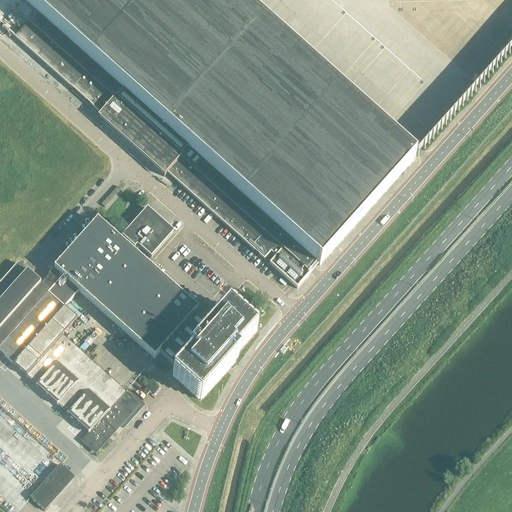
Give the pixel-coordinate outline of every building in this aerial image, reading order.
[(0,0),(0,28),(2,30),(3,28),(101,115),(98,118),(164,177),(167,174),(264,260),(271,253),(276,257),(269,265),(297,289),(318,266),(319,266),(349,233),(413,161),(232,0),(0,0)] [(173,233),(171,231),(166,227),(147,209),(121,237),(129,244),(133,239),(138,244),(136,246),(138,247),(135,250),(147,261),(150,258),(173,233)] [(74,247),(54,270),(62,277),(154,360),(159,354),(180,370),(176,376),(180,380),(181,381),(200,398),(232,360),(230,358),(234,353),(252,333),(228,311),(216,325),(217,326),(209,335),(206,332),(208,330),(192,317),(197,311),(96,222),(74,247)] [(18,264),(0,284),(0,353),(88,433),(82,440),(97,453),(121,427),(123,428),(144,406),(132,395),(130,398),(62,337),(76,320),(48,294),(62,277),(54,270),(40,285),(18,264)] [(60,467),(59,466),(46,481),(30,499),(44,511),(74,478),(64,470),(63,470),(63,469),(60,467)]
